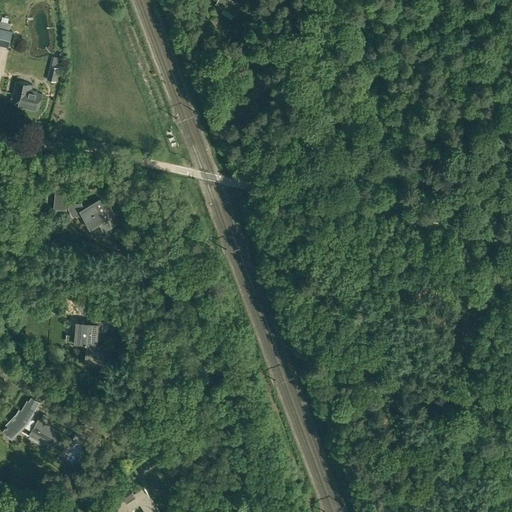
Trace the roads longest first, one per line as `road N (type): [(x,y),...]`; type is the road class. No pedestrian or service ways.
road 1 (track): [(312,202),(0,137)]
road 2 (track): [(314,0),(326,30),(368,76),(351,217)]
road 3 (track): [(511,241),(312,202)]
